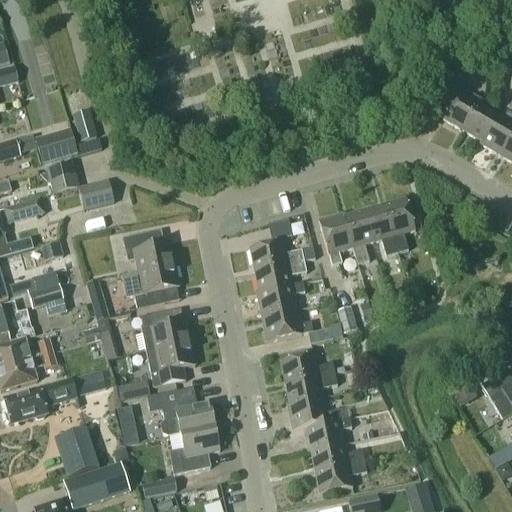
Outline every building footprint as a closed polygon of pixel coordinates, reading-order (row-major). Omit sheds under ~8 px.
[(402,0),(406,12),(435,4),(433,0),(402,0)] [(6,54),(0,55),(0,68),(9,66),(6,54)] [(14,68),(0,71),(0,84),(17,80),(14,68)] [(464,80),(449,71),(432,99),(447,108),(464,80)] [(461,133),(480,101),(472,97),(470,101),(458,95),(442,122),(461,133)] [(461,133),(480,144),(496,117),(479,107),(482,102),(480,101),(461,133)] [(479,146),(498,157),(511,133),(511,115),(507,112),(503,121),(496,117),(480,144),(479,146)] [(90,116),(75,120),(81,145),(97,141),(90,116)] [(70,132),(34,142),(42,167),(77,157),(70,132)] [(511,133),(498,157),(511,165),(511,133)] [(32,139),(21,142),(0,148),(0,166),(21,160),(20,156),(36,152),(32,139)] [(99,143),(76,149),(79,159),(101,153),(99,143)] [(46,171),(50,185),(76,178),(73,165),(46,171)] [(79,190),(76,178),(50,185),(53,197),(79,190)] [(86,186),(90,210),(119,205),(116,182),(86,186)] [(0,197),(11,194),(8,183),(0,185),(0,197)] [(40,200),(3,211),(7,227),(45,216),(40,200)] [(383,207),(397,256),(408,253),(403,237),(415,233),(406,201),(383,207)] [(386,259),(397,256),(383,207),(363,213),(373,245),(381,243),(386,259)] [(364,248),(373,245),(363,213),(344,218),(344,216),(340,217),(350,252),(353,251),(357,267),(369,264),(364,248)] [(350,252),(340,217),(318,223),(328,258),(329,258),(332,269),(342,266),(339,255),(350,252)] [(20,244),(6,248),(0,224),(0,261),(10,259),(10,258),(23,254),(20,244)] [(289,224),(268,228),(271,242),(292,238),(289,224)] [(136,263),(138,275),(174,268),(170,245),(158,248),(155,234),(122,241),(127,265),(136,263)] [(254,275),(304,264),(315,262),(313,250),(285,256),(282,245),(249,251),(254,275)] [(306,276),(304,264),(254,275),(258,294),(291,287),(290,279),(306,276)] [(126,301),(134,299),(137,312),(165,306),(162,293),(179,290),(174,268),(138,275),(122,278),(126,301)] [(0,303),(8,302),(0,273),(0,303)] [(26,296),(27,299),(59,290),(54,274),(8,288),(12,300),(26,296)] [(291,287),(258,294),(256,294),(261,319),(296,312),(293,298),(305,295),(302,285),(291,287)] [(63,303),(59,290),(27,299),(31,312),(63,303)] [(339,293),(343,315),(356,313),(352,291),(339,293)] [(108,321),(103,302),(91,305),(96,324),(108,321)] [(0,309),(0,350),(26,343),(35,340),(32,331),(30,323),(27,314),(18,316),(15,305),(0,309)] [(299,327),(296,312),(261,319),(266,345),(302,337),(313,335),(311,325),(299,327)] [(146,355),(154,353),(190,346),(186,323),(174,326),(171,313),(139,320),(146,355)] [(108,322),(97,325),(100,336),(111,333),(108,322)] [(40,360),(53,356),(49,343),(36,346),(38,355),(30,357),(26,343),(0,350),(0,371),(31,362),(32,363),(40,361),(40,360)] [(190,346),(154,353),(157,366),(149,367),(153,390),(186,384),(183,371),(195,368),(190,346)] [(57,370),(53,356),(40,360),(40,361),(32,363),(31,362),(0,371),(0,395),(38,385),(34,372),(43,370),(44,374),(57,370)] [(285,387),(335,377),(332,365),(316,369),(313,357),(280,364),(285,387)] [(11,428),(34,421),(37,423),(43,421),(44,418),(48,417),(46,409),(77,400),(75,391),(104,383),(101,374),(4,401),(7,413),(5,416),(7,424),(10,425),(11,428)] [(511,384),(505,374),(482,388),(502,423),(511,416),(511,384)] [(337,388),(335,377),(285,387),(289,406),(287,407),(287,410),(323,403),(320,391),(337,388)] [(473,403),(465,389),(451,397),(459,411),(473,403)] [(193,390),(147,400),(150,415),(162,413),(164,423),(160,428),(162,436),(167,439),(180,437),(215,429),(210,405),(197,408),(193,390)] [(292,433),(303,431),(338,423),(338,422),(336,412),(325,415),(323,403),(287,410),(292,433)] [(133,422),(129,410),(115,414),(118,426),(133,422)] [(307,451),(343,444),(340,433),(352,430),(349,420),(338,422),(338,423),(303,431),(307,451)] [(215,429),(180,437),(183,452),(168,454),(173,478),(210,470),(207,456),(220,454),(215,429)] [(71,479),(98,470),(85,431),(58,440),(71,479)] [(314,474),(364,464),(362,452),(345,456),(343,444),(307,451),(308,455),(310,455),(314,474)] [(364,464),(314,474),(319,497),(352,490),(350,479),(367,475),(364,464)] [(494,471),(501,484),(511,477),(511,474),(506,465),(494,471)] [(38,511),(77,511),(130,495),(120,466),(63,485),(70,507),(66,508),(64,504),(38,511)] [(152,502),(182,493),(178,479),(148,487),(152,502)] [(203,491),(206,504),(219,501),(216,493),(215,493),(214,489),(203,491)] [(380,511),(377,496),(347,503),(349,511),(380,511)] [(433,511),(430,501),(409,508),(410,511),(433,511)]
